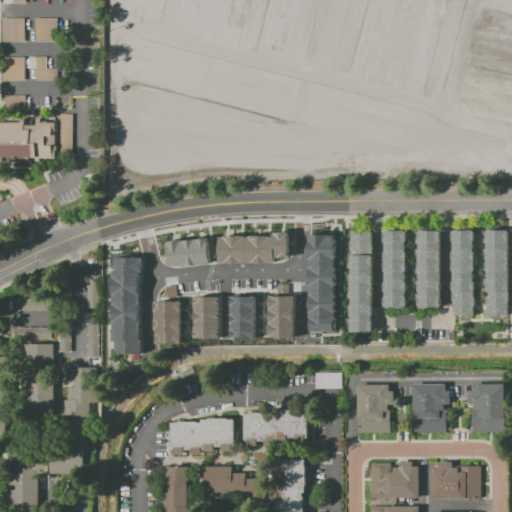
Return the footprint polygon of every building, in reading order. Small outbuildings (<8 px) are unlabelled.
[(36,17),(59,17),(59,42),(36,41),(36,17)] [(26,18),(25,42),(4,42),(4,18),(26,18)] [(3,80),(4,56),(26,56),(26,80),(3,80)] [(30,56),(47,57),(47,68),(59,68),(59,80),(36,80),(36,69),(30,69),(30,56)] [(5,95),(26,95),(26,107),(5,106),(5,95)] [(62,113),(74,113),(73,155),(61,155),(62,113)] [(0,158),(0,116),(26,117),(26,124),(37,124),(37,117),(57,117),(57,124),(60,124),(59,159),(0,158)] [(488,291),(487,291),(487,281),(488,281),(488,270),(487,270),(487,251),(488,251),(488,240),(487,240),(487,231),(488,231),(488,229),(509,229),(509,231),(510,231),(510,240),(509,240),(509,251),(510,251),(510,270),(509,270),(509,280),(510,280),(510,291),(509,291),(488,291)] [(386,291),(385,291),(385,282),(386,282),(386,271),(385,271),(385,252),(386,252),(386,242),(385,242),(385,232),(386,232),(386,231),(402,231),(402,230),(408,230),(408,237),(410,237),(410,244),(408,244),(408,247),(410,247),(410,254),(408,254),(408,267),(410,267),(410,273),(408,273),(408,277),(410,277),(410,283),(408,283),(408,290),(410,290),(410,298),(409,298),(409,304),(408,304),(408,306),(406,306),(406,307),(386,307),(386,305),(385,305),(385,297),(386,297),(386,291)] [(420,305),(419,305),(419,295),(420,295),(420,291),(419,291),(419,281),(420,281),(420,271),(419,271),(419,251),(420,251),(420,241),(419,241),(419,232),(420,232),(420,230),(442,230),(442,247),(443,247),(443,267),(442,267),(442,277),(443,277),(443,287),(442,287),(442,294),(443,294),(443,305),(442,305),(442,307),(420,307),(420,305)] [(453,290),(453,281),(454,281),(454,270),(453,270),(453,251),(454,251),(454,240),(453,240),(453,232),(454,232),(454,230),(470,230),(475,230),(475,232),(476,232),(476,241),(475,241),(475,251),(476,251),(476,290),(475,290),(475,291),(454,291),(454,290),(453,290)] [(219,235),(273,235),(273,231),(288,231),(288,257),(275,257),(275,263),(219,263),(219,235)] [(373,330),(373,331),(352,331),(352,330),(351,330),(351,321),(352,321),(352,316),(351,316),(351,305),(352,305),(352,296),(351,296),(351,276),(352,276),(352,266),(351,266),(351,256),(352,256),(352,249),(351,249),(351,241),(352,241),(352,231),(373,231),(373,243),(374,243),(374,265),(373,265),(373,272),(374,272),(374,295),(373,295),(373,306),(374,306),(374,315),(373,315),(373,319),(374,319),(374,330),(373,330)] [(310,330),(309,233),(335,233),(335,330),(310,330)] [(167,241),(207,237),(210,263),(169,267),(167,241)] [(115,255),(114,351),(141,352),(142,255),(115,255)] [(88,308),(89,274),(102,274),(102,308),(88,308)] [(61,307),(61,275),(72,275),(72,307),(61,307)] [(454,291),(476,291),(476,297),(477,297),(477,306),(476,306),(476,315),(454,315),(454,301),(453,301),(453,292),(454,292),(454,291)] [(488,315),(488,306),(487,306),(487,297),(488,297),(488,291),(509,291),(509,300),(511,300),(511,313),(509,313),(509,315),(488,315)] [(270,295),(295,295),(295,337),(270,337),(270,295)] [(231,296),(255,296),(255,337),(231,338),(231,296)] [(195,297),(218,297),(218,338),(195,338),(195,297)] [(20,298),(52,299),(52,311),(20,310),(20,298)] [(155,300),(155,343),(182,343),(182,300),(155,300)] [(88,324),(101,324),(101,351),(88,351),(88,324)] [(20,326),(53,327),(53,338),(20,338),(20,326)] [(58,345),(58,329),(72,329),(72,352),(61,352),(61,345),(58,345)] [(28,343),(56,344),(55,408),(28,408),(29,363),(34,363),(34,359),(27,359),(28,343)] [(0,356),(9,356),(8,444),(0,443),(0,356)] [(70,400),(93,400),(93,382),(93,368),(70,368),(70,400)] [(317,388),(317,372),(344,372),(344,388),(317,388)] [(447,403),(447,432),(414,432),(414,383),(447,383),(447,390),(452,390),(452,403),(447,403)] [(359,433),(359,384),(391,384),(391,391),(395,391),(395,404),(391,404),(391,433),(359,433)] [(472,384),(506,384),(506,431),(472,431),(472,404),(468,404),(468,390),(472,390),(472,384)] [(93,400),(93,435),(66,435),(67,400),(70,400),(93,400)] [(246,413),(253,413),(266,413),(266,411),(283,411),(283,409),(294,409),(294,411),(309,411),(309,435),(281,435),(281,439),(269,439),(269,440),(246,440),(246,413)] [(173,422),(179,422),(179,421),(188,421),(188,422),(203,422),(203,419),(210,419),(210,417),(230,417),(230,419),(237,419),(237,452),(223,452),(223,446),(217,446),(217,453),(205,453),(205,450),(204,450),(204,454),(192,454),(192,450),(187,450),(187,456),(174,456),(174,451),(173,451),(173,422)] [(51,474),(52,443),(86,444),(85,474),(51,474)] [(15,449),(48,450),(48,473),(39,473),(38,511),(16,511),(16,510),(14,510),(14,489),(17,489),(17,485),(12,485),(12,470),(15,470),(15,449)] [(271,511),(272,510),(276,510),(276,502),(272,502),(272,492),(277,492),(277,488),(272,488),(272,480),(278,480),(278,473),(272,473),(272,460),(306,460),(306,511),(271,511)] [(400,461),(414,461),(414,466),(421,466),(421,499),(372,499),(372,463),(392,463),(392,466),(400,466),(400,461)] [(454,466),(482,466),(482,498),(433,498),(433,466),(440,466),(440,462),(454,462),(454,466)] [(206,466),(233,466),(233,472),(246,472),(246,492),(206,492),(206,466)] [(166,511),(166,508),(165,508),(165,479),(167,479),(167,467),(189,467),(189,511),(166,511)] [(77,511),(77,500),(89,500),(89,511),(77,511)]
